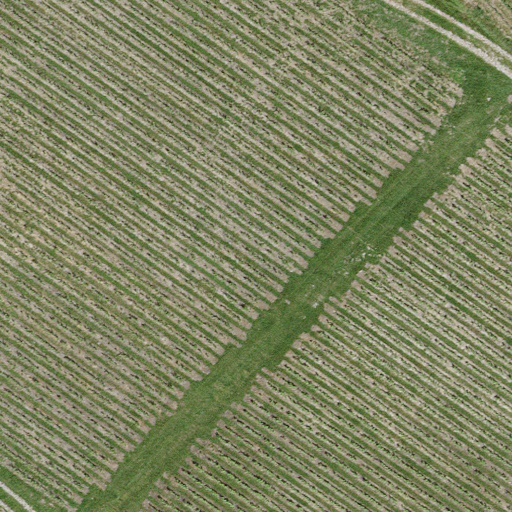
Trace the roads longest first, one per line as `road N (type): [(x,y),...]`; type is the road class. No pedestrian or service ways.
road 1 (track): [(511,77),(103,511)]
road 2 (track): [(402,0),(511,62)]
